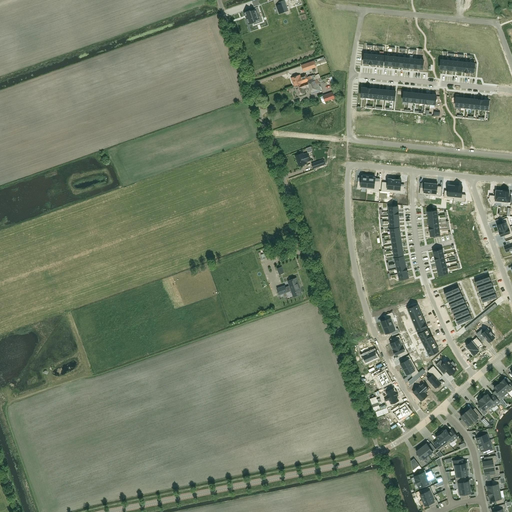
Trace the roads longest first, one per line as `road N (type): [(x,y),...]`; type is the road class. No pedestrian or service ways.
road 1 (unclassified): [(218,0),(378,452)]
road 2 (residential): [(413,172),(354,164),(346,189),(352,257),(371,324),(426,420)]
road 3 (tertiary): [(109,511),(378,452)]
road 4 (residential): [(511,156),(353,140),(351,74)]
road 5 (residential): [(476,377),(424,278),(413,172)]
road 6 (residential): [(351,74),(511,90)]
road 7 (residential): [(472,177),(511,295)]
